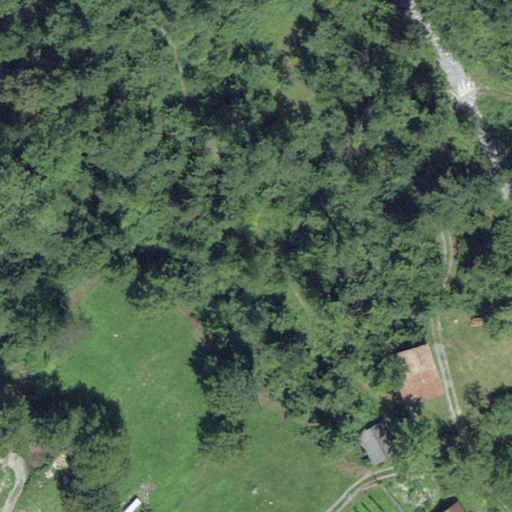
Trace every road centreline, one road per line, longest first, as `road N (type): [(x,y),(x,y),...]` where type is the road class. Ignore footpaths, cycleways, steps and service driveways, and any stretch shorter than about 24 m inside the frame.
road 1 (track): [(505,491),(491,458),(460,435),(367,397),(289,272),(174,37),(133,27),(0,50)]
road 2 (track): [(505,491),(427,467),(366,490),(338,511)]
